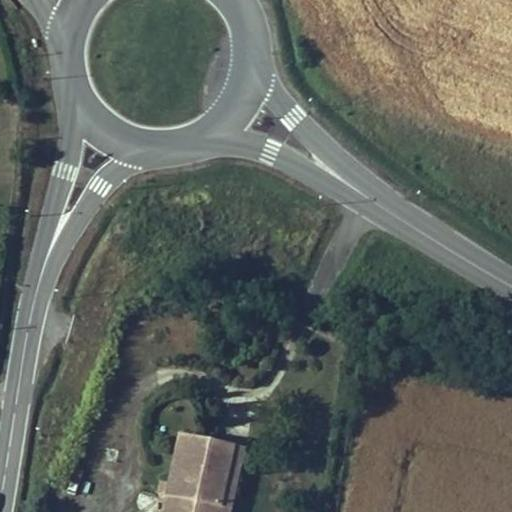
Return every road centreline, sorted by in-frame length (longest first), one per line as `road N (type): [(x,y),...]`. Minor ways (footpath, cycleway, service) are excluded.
road 1 (tertiary): [(497,277),(294,115),(271,88),(254,39)]
road 2 (tertiary): [(69,81),(64,169),(31,286),(12,405)]
road 3 (tertiary): [(204,134),(271,151),(497,277)]
road 4 (tertiary): [(12,405),(49,276),(72,228),(101,184),(157,145)]
